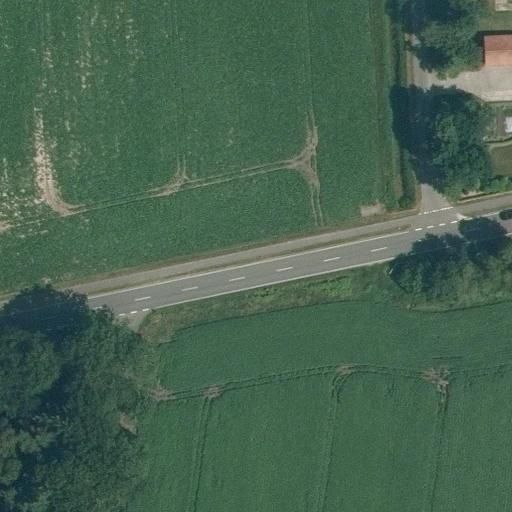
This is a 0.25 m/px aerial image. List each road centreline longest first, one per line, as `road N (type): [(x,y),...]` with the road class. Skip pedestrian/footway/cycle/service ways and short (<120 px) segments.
road 1 (tertiary): [(437,238),(138,300)]
road 2 (unclassified): [(437,238),(422,0)]
road 3 (unclassified): [(108,511),(138,300)]
road 4 (tertiary): [(138,300),(0,328)]
